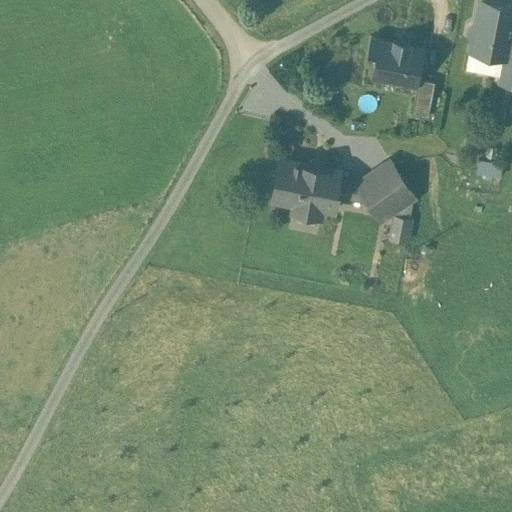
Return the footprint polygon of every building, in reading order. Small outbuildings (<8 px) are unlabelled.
[(511,34),(511,4),(492,1),(491,5),(478,3),(475,21),(469,25),(467,34),(471,39),(469,48),(504,55),(508,56),(511,41),(511,34)] [(418,84),(425,46),(411,43),(412,38),(393,35),(392,39),(370,35),(367,50),(375,52),(371,75),(383,77),(418,84)] [(511,41),(508,56),(504,55),(499,80),(511,82),(511,41)] [(323,169),(306,166),(307,163),(280,158),(272,198),(294,202),(292,210),(319,215),(321,207),(334,209),(337,193),(367,199),(356,182),(337,179),(339,169),(323,166),(323,169)] [(389,160),(356,182),(367,199),(380,218),(394,210),(413,197),(413,196),(389,160)] [(413,197),(394,210),(394,214),(409,217),(413,197)] [(409,217),(394,214),(390,238),(405,241),(410,217),(409,217)] [(393,243),(383,241),(381,253),(391,255),(393,243)]
